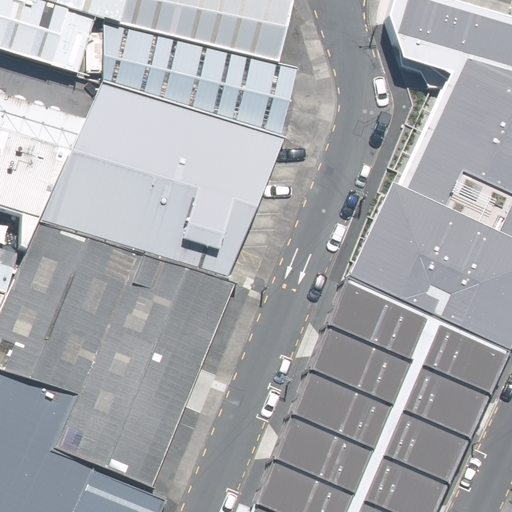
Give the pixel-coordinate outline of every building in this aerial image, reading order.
[(115,25),(30,0),(0,0),(0,44),(101,74),(115,25)] [(31,0),(136,30),(143,0),(31,0)] [(281,0),(143,0),(136,30),(295,68),(309,7),(281,0)] [(511,191),(511,57),(415,29),(354,175),(414,200),(418,192),(498,225),(507,204),(511,191)] [(295,68),(136,30),(121,82),(301,147),(318,76),(295,68)] [(76,154),(48,220),(240,283),(301,147),(121,82),(76,154)] [(76,154),(0,129),(0,204),(48,220),(76,154)] [(0,289),(24,297),(48,220),(0,204),(0,289)] [(108,475),(188,510),(259,289),(240,283),(48,220),(24,297),(0,371),(90,399),(66,457),(108,475)] [(340,283),(246,511),(431,511),(502,357),(340,283)] [(0,370),(0,371),(24,297),(0,289),(0,370)] [(0,511),(91,511),(108,475),(66,457),(90,399),(0,371),(0,370),(0,511)] [(186,511),(188,510),(108,475),(91,511),(186,511)]
